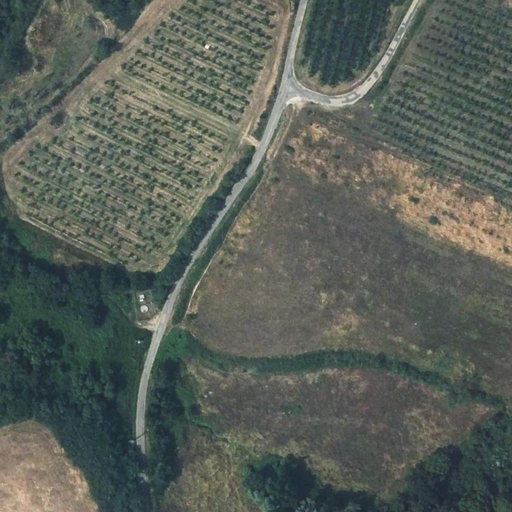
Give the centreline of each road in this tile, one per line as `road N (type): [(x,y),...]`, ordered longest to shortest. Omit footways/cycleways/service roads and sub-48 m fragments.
road 1 (unclassified): [(287,87),(260,155),(177,283),(146,368),(137,420),(147,511)]
road 2 (residential): [(420,0),(359,95),(342,104),(287,87)]
